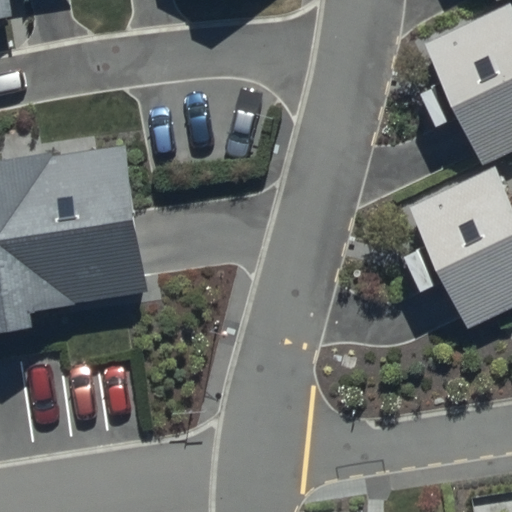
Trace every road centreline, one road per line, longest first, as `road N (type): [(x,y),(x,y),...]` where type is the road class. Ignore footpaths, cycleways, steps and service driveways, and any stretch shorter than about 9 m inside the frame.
road 1 (residential): [(260,464),(352,72)]
road 2 (residential): [(352,72),(252,49),(0,84)]
road 3 (residential): [(260,464),(0,504)]
road 4 (residential): [(511,428),(260,464)]
